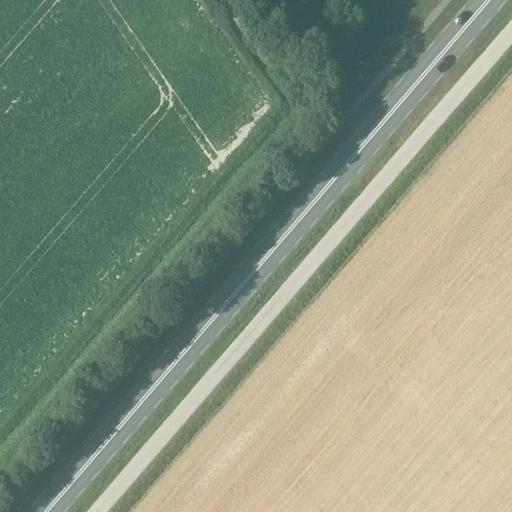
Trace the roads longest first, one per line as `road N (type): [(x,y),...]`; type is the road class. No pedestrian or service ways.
road 1 (primary): [(48,511),(490,0)]
road 2 (unclassified): [(98,511),(511,34)]
